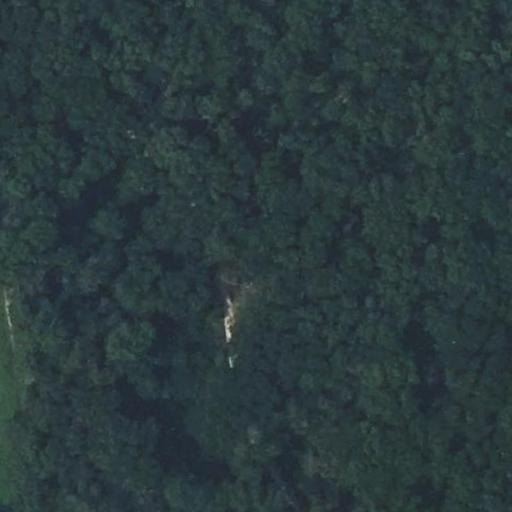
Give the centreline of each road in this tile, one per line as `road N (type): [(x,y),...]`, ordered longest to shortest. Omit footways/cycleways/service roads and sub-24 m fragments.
road 1 (track): [(300,511),(262,452),(205,234),(136,139)]
road 2 (track): [(39,0),(136,139)]
road 3 (track): [(0,214),(101,151),(136,139)]
